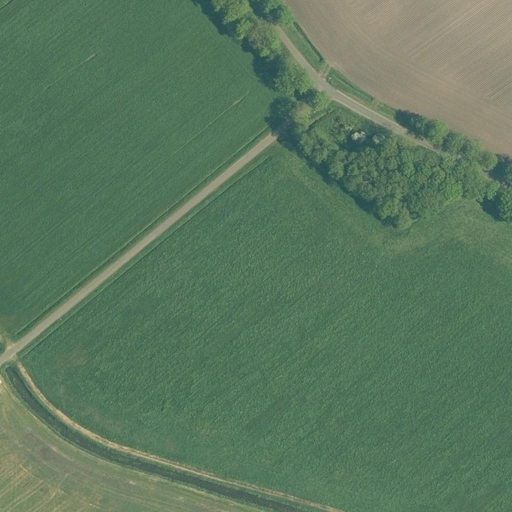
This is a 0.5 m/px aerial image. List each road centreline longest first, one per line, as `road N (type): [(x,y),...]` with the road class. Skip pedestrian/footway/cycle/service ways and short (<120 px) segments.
road 1 (unclassified): [(0,360),(324,88)]
road 2 (track): [(247,511),(62,447),(25,415),(0,377)]
road 3 (unclassified): [(511,187),(324,88)]
